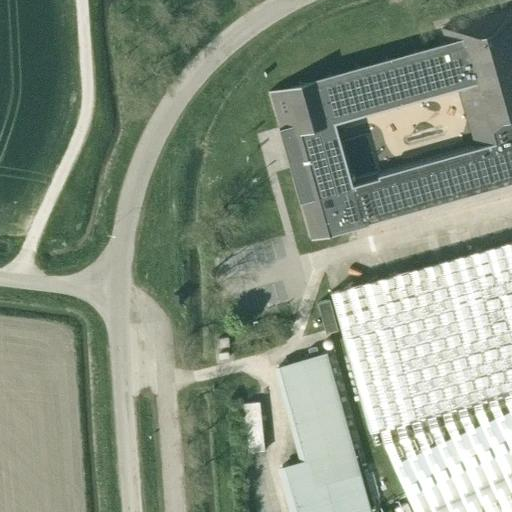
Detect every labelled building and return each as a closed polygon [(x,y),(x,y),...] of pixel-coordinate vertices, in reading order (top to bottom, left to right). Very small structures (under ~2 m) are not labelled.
[(511,8),(442,28),(464,107),(342,141),(341,136),(341,135),(341,134),(335,135),(330,134),(327,135),(322,118),(284,129),(302,194),(303,194),(308,211),(309,217),(314,233),(511,178),(511,8)] [(218,120),(217,146),(240,147),(241,120),(218,120)] [(224,167),(222,167),(222,193),(242,193),(242,157),(225,157),(224,167)] [(286,214),(242,228),(251,257),(295,244),(286,214)] [(511,511),(511,241),(330,293),(369,431),(379,429),(383,445),(413,511),(511,511)] [(181,293),(172,294),(173,303),(182,302),(181,293)] [(217,349),(228,347),(227,338),(216,340),(217,349)] [(278,367),(304,460),(281,466),(293,511),(370,511),(326,353),(278,367)] [(249,452),(266,451),(263,401),(246,402),(249,452)] [(253,458),(254,511),(270,511),(269,457),(253,458)]
